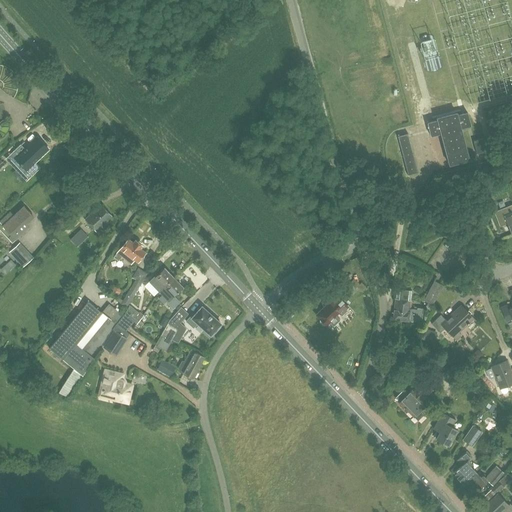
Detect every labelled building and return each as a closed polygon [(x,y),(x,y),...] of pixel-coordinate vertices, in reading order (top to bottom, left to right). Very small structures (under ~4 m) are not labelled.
[(434,51),(431,38),(422,41),(426,55),(432,53),(432,52),(434,51)] [(467,112),(463,113),(457,115),(456,112),(436,118),(437,120),(427,123),(430,136),(440,134),(449,165),(469,160),(461,128),(471,126),(467,112)] [(408,133),(397,136),(407,175),(418,172),(408,133)] [(20,146),(11,154),(31,175),(39,168),(34,163),(48,149),(37,138),(24,150),(20,146)] [(484,138),(473,141),(476,154),(487,151),(484,138)] [(84,220),(97,233),(113,218),(100,204),(84,220)] [(511,204),(494,212),(500,227),(507,224),(511,233),(511,232),(511,204)] [(10,211),(0,220),(0,230),(1,231),(5,228),(12,236),(19,230),(23,234),(30,227),(27,223),(33,217),(24,206),(14,216),(10,211)] [(480,214),(486,218),(490,211),(484,208),(480,214)] [(88,236),(81,229),(70,239),(77,247),(88,236)] [(130,264),(131,264),(134,260),(138,262),(145,252),(141,248),(143,246),(135,239),(133,242),(128,238),(113,257),(118,261),(121,257),(123,258),(123,260),(124,262),(125,264),(127,264),(129,265),(130,264)] [(33,257),(30,253),(20,243),(9,252),(23,267),(33,257)] [(15,265),(11,260),(1,269),(5,274),(15,265)] [(131,287),(123,300),(123,301),(117,297),(116,300),(121,304),(127,307),(137,291),(147,274),(138,268),(132,278),(135,280),(131,287)] [(149,281),(159,291),(173,277),(164,268),(154,277),(154,276),(149,281)] [(342,274),(335,283),(347,297),(360,284),(354,278),(350,282),(342,274)] [(159,291),(168,301),(183,287),(173,277),(159,291)] [(423,300),(433,305),(443,285),(434,280),(423,300)] [(120,289),(117,286),(114,287),(110,292),(116,298),(119,294),(121,294),(122,292),(120,291),(120,289)] [(395,299),(394,304),(393,320),(409,321),(422,322),(423,308),(417,308),(417,309),(410,308),(411,300),(412,290),(396,289),(395,299)] [(511,289),(509,291),(511,297),(511,307),(509,309),(507,304),(500,307),(506,321),(511,318),(511,289)] [(336,296),(317,315),(320,318),(319,319),(319,322),(322,325),(325,325),(330,320),(332,323),(337,319),(334,316),(335,316),(334,315),(337,312),(339,313),(346,306),(336,296)] [(58,392),(69,396),(94,358),(123,315),(109,304),(102,312),(88,301),(49,348),(73,368),(58,392)] [(116,325),(126,332),(134,322),(140,327),(145,320),(138,315),(139,313),(131,306),(116,325)] [(473,318),(461,306),(446,320),(440,314),(431,323),(440,333),(445,328),(456,341),(461,336),(458,332),(473,318)] [(209,313),(202,307),(192,317),(191,316),(186,321),(193,328),(197,323),(198,324),(204,329),(211,335),(212,333),(214,334),(220,327),(219,326),(221,324),(214,317),(209,313)] [(175,321),(170,318),(152,350),(158,353),(160,348),(166,351),(178,329),(173,326),(175,321)] [(432,334),(433,331),(425,328),(421,339),(433,343),(435,338),(431,336),(432,334)] [(116,355),(126,338),(115,330),(104,347),(116,355)] [(191,349),(179,371),(192,379),(194,377),(195,377),(197,373),(197,372),(205,357),(191,349)] [(162,360),(158,369),(170,376),(175,367),(162,360)] [(511,390),(511,373),(507,362),(492,368),(499,387),(509,383),(511,390)] [(441,379),(447,382),(453,385),(459,375),(462,370),(453,364),(449,370),(447,368),(441,379)] [(128,402),(132,385),(125,383),(125,382),(125,381),(124,379),(123,378),(122,378),(123,374),(106,370),(102,386),(106,387),(105,391),(117,394),(116,399),(128,402)] [(474,381),(470,378),(467,381),(475,386),(477,383),(474,381)] [(395,397),(399,402),(400,403),(398,404),(403,408),(404,407),(413,416),(417,420),(423,414),(420,410),(426,404),(421,400),(434,387),(429,381),(415,394),(412,390),(407,395),(403,390),(395,397)] [(495,405),(489,402),(488,401),(484,408),(491,412),(495,405)] [(436,424),(442,427),(436,439),(448,446),(457,430),(451,426),(455,420),(442,413),(436,424)] [(472,426),(463,439),(472,445),(481,432),(472,426)] [(457,477),(463,484),(475,472),(470,466),(472,464),(468,460),(471,456),(466,451),(456,460),(462,465),(456,470),(457,472),(455,474),(457,476),(457,477)] [(481,478),(475,472),(463,484),(469,490),(470,489),(472,492),(474,489),(475,491),(487,480),(492,486),(504,473),(495,465),(485,478),(483,476),(481,478)] [(498,481),(490,489),(494,494),(503,486),(503,487),(505,486),(504,485),(511,478),(511,477),(507,473),(498,481)] [(482,507),(481,508),(485,511),(501,511),(502,511),(508,505),(497,494),(496,495),(482,507)]
